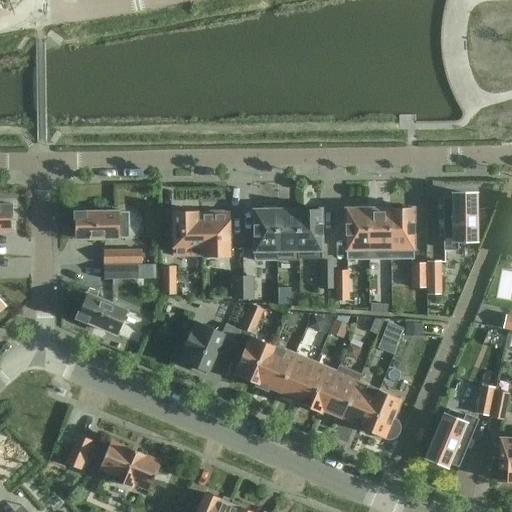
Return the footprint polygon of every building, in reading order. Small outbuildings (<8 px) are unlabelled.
[(456,239),(474,238),(474,195),(454,196),(454,199),(443,199),(444,249),(456,249),(456,239)] [(0,230),(10,231),(10,216),(12,216),(12,204),(0,203),(0,230)] [(369,259),(368,209),(368,205),(355,205),(355,209),(346,209),(346,224),(345,224),(345,235),(346,235),(347,259),(369,259)] [(277,260),(277,250),(276,210),(276,207),(263,207),(263,210),(254,210),(254,225),(253,225),(253,236),(254,236),(254,260),(277,260)] [(412,208),(390,209),(391,259),(413,258),(413,234),(414,234),(413,223),(412,208)] [(390,209),(368,209),(369,259),(391,259),(390,209)] [(298,210),(276,210),(277,250),(298,250),(298,210)] [(320,210),(298,210),(298,250),(321,250),(321,235),(321,224),(320,224),(320,210)] [(75,223),(76,238),(128,237),(128,212),(86,213),(86,211),(74,211),(74,223),(75,223)] [(201,255),(201,213),(197,213),(197,211),(172,211),(173,256),(201,255)] [(203,213),(201,213),(201,255),(204,255),(204,257),(230,257),(229,212),(223,212),(223,211),(203,211),(203,213)] [(142,250),(104,250),(104,263),(142,262),(142,250)] [(427,262),(428,294),(441,293),(440,261),(427,262)] [(333,262),(320,262),(321,286),(334,286),(333,262)] [(425,263),(412,264),(412,287),(426,286),(425,263)] [(130,266),(104,266),(104,278),(130,278),(130,266)] [(175,267),(162,267),(162,293),(175,293),(175,267)] [(348,272),(335,272),(335,298),(348,298),(348,273),(348,272)] [(242,277),(232,277),(232,297),(242,297),(242,277)] [(253,297),(252,277),(242,277),(242,297),(253,297)] [(87,294),(81,308),(80,307),(75,318),(86,323),(87,321),(117,334),(126,310),(87,294)] [(263,309),(251,304),(241,328),(253,333),(263,309)] [(388,306),(370,305),(370,314),(388,314),(388,306)] [(503,328),(511,329),(511,316),(506,315),(503,328)] [(183,347),(186,348),(180,361),(185,363),(184,365),(200,371),(204,360),(210,362),(216,350),(228,355),(239,330),(225,324),(221,332),(197,322),(192,333),(190,332),(183,347)] [(348,328),(333,322),(328,336),(343,341),(348,328)] [(423,326),(405,325),(404,339),(422,339),(423,326)] [(401,332),(387,326),(379,346),(393,351),(401,332)] [(256,385),(257,385),(273,346),(252,336),(248,344),(246,343),(236,366),(239,367),(235,375),(256,384),(256,385)] [(273,346),(257,385),(266,389),(267,388),(278,393),(294,355),(273,346)] [(294,355),(278,393),(291,398),(292,396),(300,399),(298,403),(299,403),(315,363),(294,355)] [(315,363),(299,403),(320,412),(339,366),(338,365),(336,372),(315,363)] [(339,366),(320,412),(322,408),(329,412),(328,414),(341,420),(360,374),(339,366)] [(360,374),(341,420),(353,425),(352,426),(362,430),(378,390),(358,381),(361,375),(360,374)] [(488,415),(494,388),(481,385),(476,412),(488,415)] [(378,390),(362,430),(363,430),(363,429),(384,438),(386,438),(388,438),(390,438),(392,438),(394,437),(396,435),(397,434),(398,432),(399,430),(399,428),(399,426),(398,424),(397,422),(396,420),(394,419),(392,418),(400,399),(378,390)] [(509,397),(496,394),(490,420),(503,423),(509,397)] [(465,414),(465,416),(449,409),(446,417),(444,416),(428,456),(446,464),(448,461),(457,465),(476,419),(465,414)] [(92,441),(77,435),(66,463),(81,469),(92,441)] [(497,480),(511,480),(511,437),(499,437),(497,480)] [(161,461),(111,440),(98,469),(113,475),(112,479),(133,488),(134,484),(149,490),(161,461)] [(225,511),(229,503),(204,492),(195,511),(225,511)] [(250,511),(229,503),(225,511),(250,511)]
